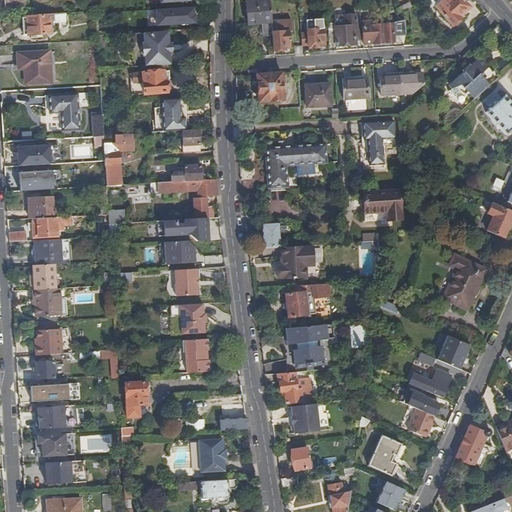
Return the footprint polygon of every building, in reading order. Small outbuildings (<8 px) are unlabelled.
[(272,36),(272,32),(269,0),(261,0),(245,2),(247,24),(261,23),(262,36),(272,36)] [(442,0),(445,3),(438,9),(453,26),(461,18),(460,16),(470,7),(463,0),(442,0)] [(396,10),(396,15),(412,7),(409,3),(396,10)] [(156,9),(157,26),(197,23),(197,14),(195,14),(195,7),(156,9)] [(52,14),(26,15),(26,17),(27,34),(27,35),(50,33),(49,21),(52,20),(52,23),(68,21),(68,12),(52,14)] [(334,16),(336,46),(355,45),(354,35),(359,35),(359,29),(357,29),(356,14),(345,15),(334,16)] [(360,22),(362,44),(393,42),(391,24),(383,25),(383,24),(371,25),(370,21),(360,22)] [(497,25),(488,33),(491,37),(494,34),(496,34),(502,30),(497,25)] [(307,33),(301,33),(302,46),(308,45),(308,47),(320,47),(320,44),(324,44),(323,29),(307,30),(307,33)] [(168,31),(132,33),(134,67),(170,65),(169,52),(169,43),(168,31)] [(272,36),(273,50),(284,50),(284,47),(289,47),(288,31),(272,32),(272,36)] [(54,52),(24,53),(25,68),(26,83),(56,81),(54,52)] [(474,99),(489,86),(479,75),(488,67),(479,57),(470,66),(469,64),(462,71),(463,72),(449,84),(452,88),(450,91),(455,97),(465,88),(474,99)] [(167,92),(167,90),(168,90),(170,88),(169,84),(167,82),(166,81),(165,71),(142,73),(144,93),(167,92)] [(144,93),(142,73),(130,74),(132,94),(144,93)] [(281,73),(256,74),(258,102),(283,100),(281,73)] [(421,73),(399,74),(401,94),(411,94),(422,84),(421,73)] [(379,95),(401,94),(399,74),(378,75),(379,95)] [(366,78),(341,80),(342,100),(367,99),(366,78)] [(329,83),(305,85),(306,106),(330,105),(329,83)] [(498,89),(477,104),(480,109),(502,94),(498,89)] [(77,93),(48,94),(49,113),(50,131),(62,131),(80,129),(77,93)] [(511,104),(504,96),(486,112),(505,134),(511,128),(511,104)] [(182,131),(186,130),(185,118),(181,118),(180,98),(162,99),(163,132),(182,131)] [(300,118),(299,107),(280,108),(280,120),(300,118)] [(102,115),(91,115),(93,136),(103,135),(102,115)] [(393,120),(361,122),(362,139),(366,139),(368,164),(383,163),(381,138),(394,137),(393,120)] [(200,151),(198,130),(186,130),(182,131),(183,152),(200,151)] [(93,136),(93,146),(104,146),(104,144),(104,141),(103,135),(93,136)] [(383,163),(368,164),(366,139),(362,139),(364,168),(383,167),(383,163)] [(104,146),(107,186),(121,185),(119,143),(104,144),(104,146)] [(265,148),(267,188),(287,187),(285,166),(326,163),(324,144),(265,148)] [(60,147),(20,149),(20,155),(18,155),(18,166),(56,164),(56,160),(61,159),(60,147)] [(184,166),(185,181),(202,180),(201,165),(184,166)] [(495,177),(492,185),(500,188),(502,180),(495,177)] [(193,198),(194,219),(209,218),(207,197),(205,197),(205,195),(217,194),(217,189),(216,179),(202,180),(185,181),(151,183),(150,183),(151,193),(198,190),(198,196),(203,196),(203,197),(193,198)] [(399,188),(362,191),(364,213),(386,212),(387,219),(402,218),(399,188)] [(28,198),(29,219),(53,218),(52,197),(39,198),(38,194),(31,195),(31,198),(28,198)] [(270,213),(284,209),(280,195),(266,199),(270,213)] [(511,210),(492,202),(488,210),(511,220),(511,210)] [(108,215),(109,223),(125,223),(127,222),(126,209),(108,210),(108,215)] [(504,238),(508,229),(511,223),(511,220),(488,210),(487,213),(493,216),(486,230),(504,238)] [(194,219),(191,219),(193,239),(194,239),(196,241),(200,241),(201,239),(205,239),(205,235),(222,234),(220,220),(220,217),(209,218),(194,219)] [(38,230),(38,237),(47,236),(46,221),(33,222),(33,231),(38,230)] [(262,223),(263,248),(279,247),(278,230),(285,229),(285,222),(262,223)] [(79,237),(78,223),(72,224),(72,228),(66,228),(67,238),(79,237)] [(109,223),(109,231),(126,230),(125,223),(109,223)] [(9,241),(27,240),(26,232),(9,233),(9,241)] [(35,240),(36,265),(55,264),(61,264),(60,239),(35,240)] [(299,245),(282,247),(282,264),(280,264),(279,265),(277,267),(276,268),(276,270),(276,272),(277,274),(278,275),(281,277),(284,277),(284,279),(307,277),(306,265),(315,264),(314,245),(305,245),(299,245)] [(457,270),(461,259),(454,256),(449,267),(457,270)] [(226,267),(225,258),(200,260),(201,268),(226,267)] [(457,270),(444,298),(467,308),(484,269),(461,259),(457,270)] [(34,274),(35,290),(59,288),(58,278),(56,279),(55,264),(36,265),(33,265),(34,274)] [(199,298),(198,287),(197,287),(197,279),(198,279),(198,268),(175,270),(177,298),(199,298)] [(132,281),(131,272),(112,273),(113,281),(132,281)] [(113,281),(112,273),(104,273),(105,286),(113,285),(113,281)] [(327,283),(297,285),(297,293),(286,295),(289,317),(315,314),(313,296),(328,295),(327,283)] [(35,290),(33,290),(33,300),(35,300),(36,317),(37,317),(57,316),(59,316),(58,298),(60,298),(60,288),(59,288),(35,290)] [(376,296),(375,304),(397,314),(400,307),(376,296)] [(205,323),(204,314),(203,303),(171,305),(172,317),(178,317),(182,320),(183,334),(205,333),(205,323)] [(325,324),(283,329),(285,345),(297,344),(298,350),(294,350),(295,365),(303,365),(303,366),(305,366),(305,368),(312,367),(312,365),(313,365),(313,364),(321,363),(320,347),(316,348),(316,342),(326,341),(325,324)] [(36,343),(36,356),(43,355),(61,354),(59,329),(56,330),(37,331),(38,343),(36,343)] [(448,335),(437,359),(459,369),(470,345),(448,335)] [(210,372),(210,362),(210,360),(208,360),(207,351),(209,351),(209,350),(208,339),(184,340),(185,352),(186,352),(188,373),(195,373),(210,372)] [(435,358),(422,353),(419,360),(432,366),(435,358)] [(43,355),(43,362),(54,361),(55,378),(64,377),(62,354),(61,354),(43,355)] [(54,361),(43,362),(36,362),(37,379),(55,378),(54,361)] [(429,381),(428,385),(426,390),(427,391),(442,397),(443,397),(447,388),(446,387),(450,376),(437,370),(432,382),(429,381)] [(295,373),(278,374),(280,392),(285,391),(286,404),(313,400),(309,377),(296,379),(295,373)] [(125,384),(127,417),(135,416),(135,415),(148,414),(146,382),(125,384)] [(442,397),(427,391),(424,399),(438,405),(442,397)] [(317,403),(291,406),(292,416),(291,416),(292,424),(293,424),(294,433),(320,430),(317,403)] [(74,405),(37,408),(39,429),(77,426),(77,421),(75,421),(74,405)] [(434,416),(416,409),(408,430),(426,438),(430,430),(428,429),(434,416)] [(227,419),(228,430),(248,428),(246,418),(227,419)] [(509,427),(505,428),(497,432),(505,453),(511,449),(511,420),(507,423),(509,427)] [(497,432),(505,428),(504,424),(495,427),(497,432)] [(458,451),(456,457),(481,468),(489,451),(481,447),(484,440),(486,441),(489,436),(490,435),(490,434),(489,432),(489,431),(487,430),(486,430),(485,430),(483,431),(483,432),(470,426),(458,451)] [(131,435),(133,435),(133,427),(121,428),(122,430),(122,436),(131,435)] [(35,436),(36,457),(73,455),(72,433),(35,436)] [(122,436),(123,444),(131,444),(131,435),(122,436)] [(394,455),(396,456),(401,444),(382,436),(369,465),(392,475),(397,464),(394,462),(391,461),(394,455)] [(224,461),(227,461),(227,450),(224,450),(223,439),(199,440),(200,472),(224,472),(224,461)] [(307,447),(292,449),(295,471),(311,468),(307,447)] [(70,461),(45,463),(46,484),(71,483),(70,461)] [(281,479),(283,489),(299,487),(297,477),(281,479)] [(239,479),(181,483),(181,490),(201,489),(202,499),(217,498),(217,501),(220,504),(226,503),(228,500),(228,497),(229,497),(228,489),(238,488),(240,486),(239,479)] [(405,490),(386,481),(377,502),(393,509),(396,502),(399,503),(405,490)] [(348,511),(351,492),(351,490),(344,493),(342,482),(328,485),(332,511),(348,511)] [(47,508),(47,511),(81,511),(81,498),(48,500),(48,507),(47,508)] [(509,511),(504,499),(471,511),(509,511)]
